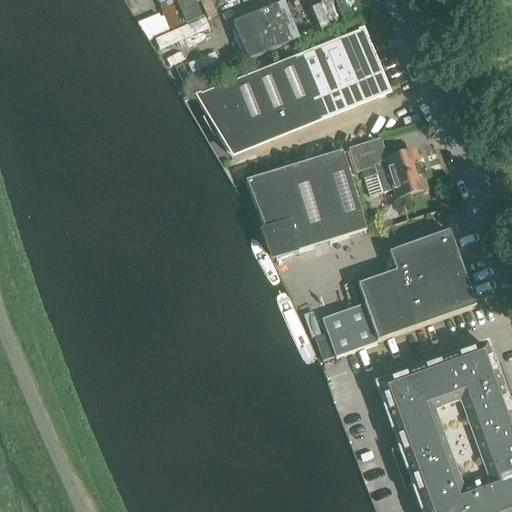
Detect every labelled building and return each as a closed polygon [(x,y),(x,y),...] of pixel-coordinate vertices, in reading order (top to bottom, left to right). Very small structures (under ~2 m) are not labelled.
[(212,0),(174,0),(180,13),(186,28),(201,22),(195,7),(212,0)] [(353,0),(339,0),(334,2),(345,31),(363,24),(353,0)] [(284,6),(233,28),(248,65),(300,43),(284,6)] [(362,35),(358,37),(201,100),(200,100),(196,102),(229,158),(386,94),(362,35)] [(380,143),(350,153),(357,175),(375,170),(377,178),(365,182),(370,200),(383,196),(394,192),(397,201),(425,193),(414,157),(387,165),(380,143)] [(264,233),(262,234),(275,265),(298,258),(297,257),(366,235),(342,156),(245,186),(264,233)] [(389,257),(396,276),(358,289),(378,346),(476,311),(449,236),(389,257)] [(327,337),(315,342),(323,364),(335,359),(336,362),(378,347),(364,308),(322,324),(327,337)] [(511,511),(511,421),(486,350),(377,390),(421,511),(511,511)]
